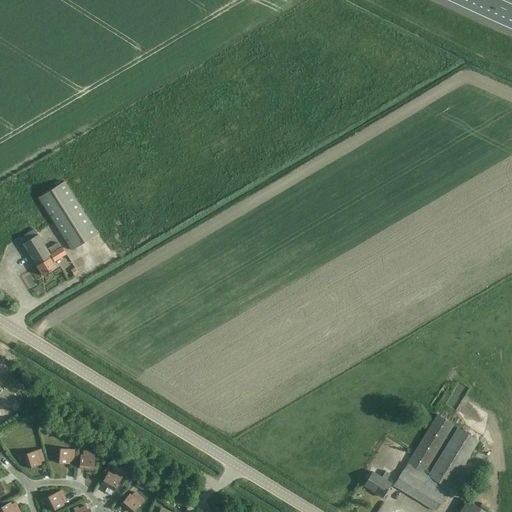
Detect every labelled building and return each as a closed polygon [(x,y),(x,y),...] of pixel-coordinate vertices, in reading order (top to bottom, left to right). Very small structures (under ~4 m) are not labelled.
[(97,234),(64,181),(39,197),(72,250),(97,234)] [(58,243),(47,249),(34,229),(19,238),(43,276),(56,268),(52,262),(66,254),(62,247),(61,248),(58,243)] [(0,388),(0,400),(3,403),(9,395),(0,388)] [(435,510),(478,440),(458,428),(429,476),(424,473),(453,424),(437,415),(394,485),(435,510)] [(56,462),(67,463),(67,460),(69,460),(69,461),(74,461),(75,450),(57,448),(56,462)] [(24,454),(28,468),(39,465),(38,462),(40,461),(40,462),(44,460),(41,449),(24,454)] [(83,457),(80,457),(79,468),(94,470),(95,452),(83,451),(83,455),(83,457)] [(396,458),(392,462),(396,467),(401,463),(396,458)] [(114,490),(123,475),(124,472),(114,466),(110,473),(111,473),(110,475),(107,473),(102,483),(114,490)] [(382,498),(391,483),(385,480),(389,474),(384,471),(381,477),(372,472),(364,485),(376,493),(376,494),(382,498)] [(45,498),(51,511),(62,506),(60,503),(62,502),(62,503),(66,501),(61,490),(45,498)] [(128,495),(121,504),(129,511),(132,511),(143,500),(134,492),(131,496),(132,496),(130,497),(128,495)] [(488,511),(467,499),(459,511),(488,511)] [(8,503),(0,507),(0,511),(20,511),(15,502),(11,504),(11,505),(10,506),(8,503)]
